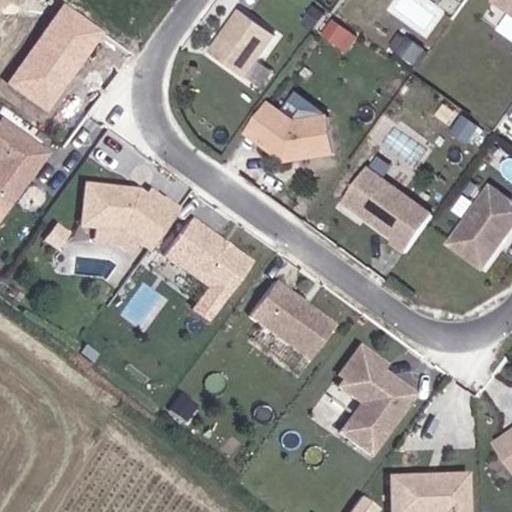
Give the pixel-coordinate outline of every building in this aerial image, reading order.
[(511,0),(487,0),(487,1),(511,18),(511,0)] [(104,32),(62,3),(8,81),(50,110),(104,32)] [(238,15),(208,57),(244,82),(274,39),(238,15)] [(333,25),(323,38),(339,49),(348,36),(333,25)] [(405,42),(395,56),(411,67),(421,53),(405,42)] [(267,107),(245,138),(284,166),(335,159),(332,123),(298,129),(267,107)] [(44,160),(0,127),(0,207),(6,212),(44,160)] [(108,128),(91,152),(112,167),(129,142),(108,128)] [(433,219),(369,173),(345,207),(395,243),(392,247),(406,256),(433,219)] [(511,204),(492,190),(450,248),(484,272),(511,232),(511,204)] [(135,196),(83,192),(80,232),(95,233),(122,235),(135,245),(148,254),(176,215),(162,205),(161,207),(157,212),(143,201),(135,196)] [(147,197),(143,201),(157,212),(161,207),(147,197)] [(249,268),(188,224),(162,260),(223,304),(249,268)] [(122,235),(95,233),(94,248),(117,249),(126,257),(135,245),(122,235)] [(269,316),(260,329),(308,363),(333,329),(273,285),(257,308),(269,316)] [(359,359),(379,374),(383,368),(357,350),(336,379),(342,383),(359,359)] [(359,406),(338,435),(369,457),(412,398),(379,374),(359,359),(342,383),(337,389),(359,406)] [(511,435),(494,448),(511,472),(511,435)] [(466,511),(465,478),(389,480),(390,511),(466,511)]
